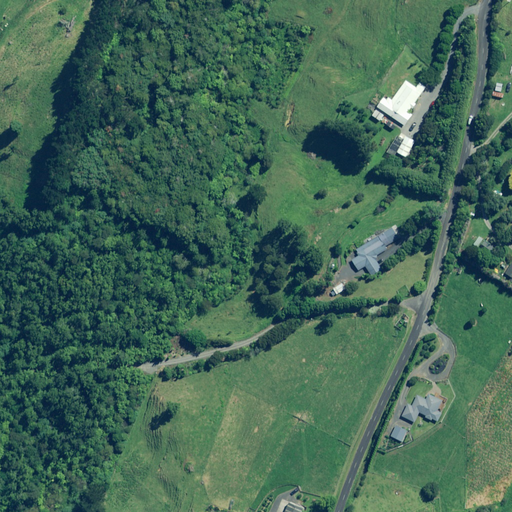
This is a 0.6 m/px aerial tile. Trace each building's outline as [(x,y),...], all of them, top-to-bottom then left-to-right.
[(416,87),(405,80),(392,100),(385,95),(377,106),(404,125),(411,114),(407,112),(425,87),(419,82),(416,87)] [(384,115),(376,109),(372,115),(380,120),(384,115)] [(412,144),(403,139),(396,152),(406,157),(412,144)] [(398,239),(392,228),(356,249),(359,255),(352,259),(358,270),(365,266),(371,275),(381,269),(374,257),(387,250),(385,246),(398,239)] [(495,248),(484,241),(480,247),(490,254),(495,248)] [(345,289),(342,283),(333,288),(337,294),(345,289)] [(427,415),(426,417),(432,420),(433,419),(438,421),(442,413),(437,411),(442,401),(429,394),(426,400),(418,396),(412,406),(408,404),(402,416),(415,422),(420,412),(427,415)] [(407,430),(396,425),(391,436),(402,441),(407,430)] [(441,478),(436,475),(433,479),(437,483),(441,478)] [(303,511),(305,509),(289,502),(284,511),(303,511)]
